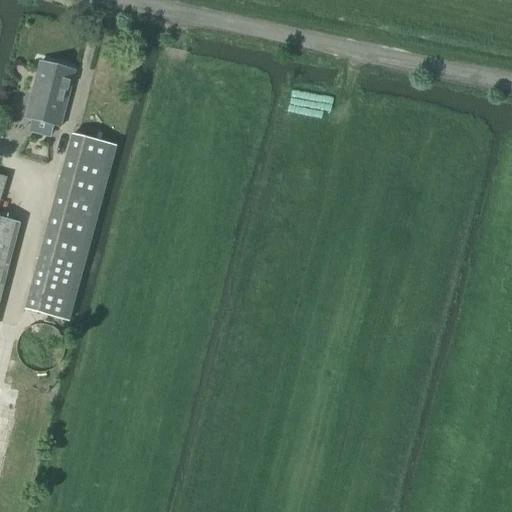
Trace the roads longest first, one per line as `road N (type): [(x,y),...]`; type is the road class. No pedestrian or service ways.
road 1 (unclassified): [(511,90),(107,0)]
road 2 (track): [(0,150),(35,178),(41,206),(0,362)]
